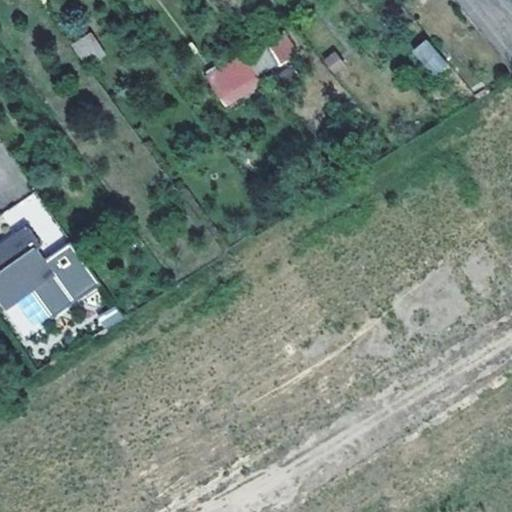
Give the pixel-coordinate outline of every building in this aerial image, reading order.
[(93,32),(88,34),(92,42),(97,39),(93,32)] [(88,34),(74,43),(87,64),(106,53),(97,39),(92,42),(88,34)] [(432,78),(448,65),(426,38),(410,51),(432,78)] [(254,46),(240,56),(255,76),(262,85),(276,75),(254,46)] [(240,56),(206,82),(221,101),(255,76),(240,56)] [(0,282),(17,286),(21,283),(35,304),(27,309),(40,326),(82,297),(58,262),(71,254),(46,218),(20,235),(22,239),(14,243),(0,240),(0,282)] [(20,235),(1,232),(0,237),(0,240),(14,243),(22,239),(20,235)] [(0,295),(15,298),(36,329),(40,326),(27,309),(35,304),(21,283),(17,286),(0,282),(0,295)]
